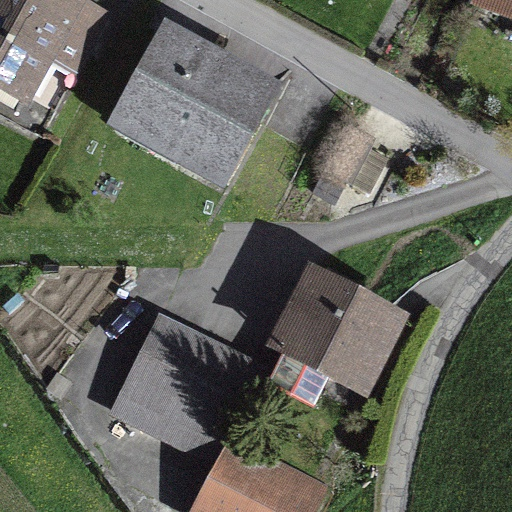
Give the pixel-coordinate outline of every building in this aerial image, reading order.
[(78,0),(0,0),(0,82),(22,95),(55,35),(86,52),(107,16),(78,0)] [(511,0),(479,0),(479,2),(511,15),(511,0)] [(116,125),(221,183),(272,91),(166,33),(116,125)] [(313,407),(331,372),(361,387),(395,320),(314,279),(280,346),(287,349),(268,385),(313,407)] [(114,413),(221,465),(233,446),(269,375),(159,321),(114,413)] [(309,511),(322,489),(233,446),(221,465),(195,511),(309,511)]
